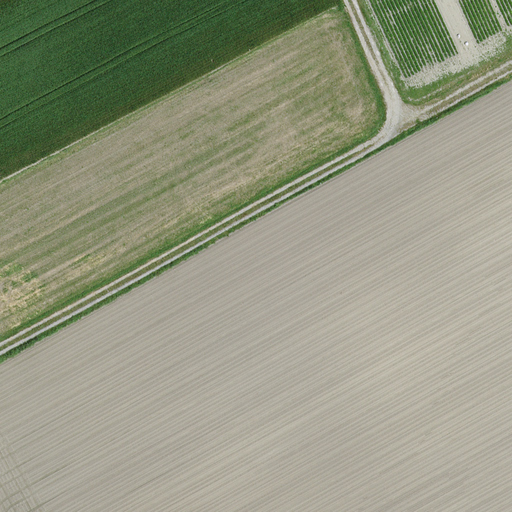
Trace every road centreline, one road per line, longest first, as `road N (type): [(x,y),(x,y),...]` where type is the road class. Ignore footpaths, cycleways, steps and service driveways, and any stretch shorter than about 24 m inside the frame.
road 1 (track): [(511,64),(0,350)]
road 2 (track): [(401,125),(349,0)]
